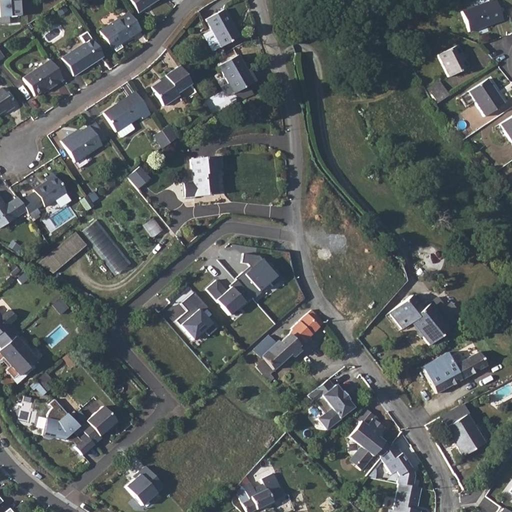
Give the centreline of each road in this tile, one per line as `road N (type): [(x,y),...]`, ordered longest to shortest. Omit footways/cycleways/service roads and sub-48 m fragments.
road 1 (residential): [(57,505),(163,404),(116,343),(117,318),(217,232),(300,240)]
road 2 (residential): [(300,240),(310,284),(419,441),(442,480),(446,511)]
road 3 (residential): [(255,0),(291,117),(300,240)]
road 4 (residential): [(19,150),(32,132),(150,53),(199,0)]
